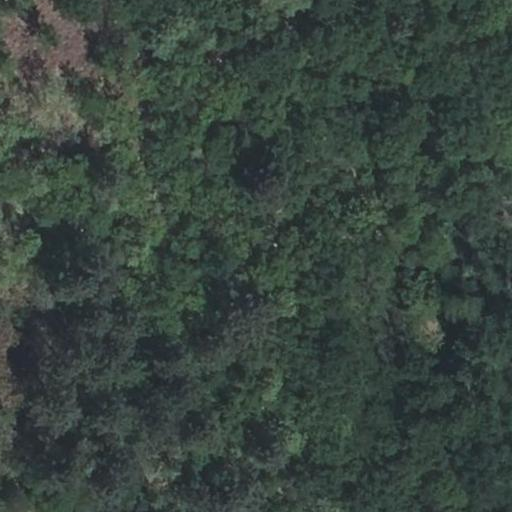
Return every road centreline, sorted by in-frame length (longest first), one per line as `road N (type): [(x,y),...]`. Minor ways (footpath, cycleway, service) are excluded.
road 1 (track): [(0,147),(58,199),(101,201),(195,148),(309,119),(414,126),(450,141)]
road 2 (track): [(511,227),(302,0)]
